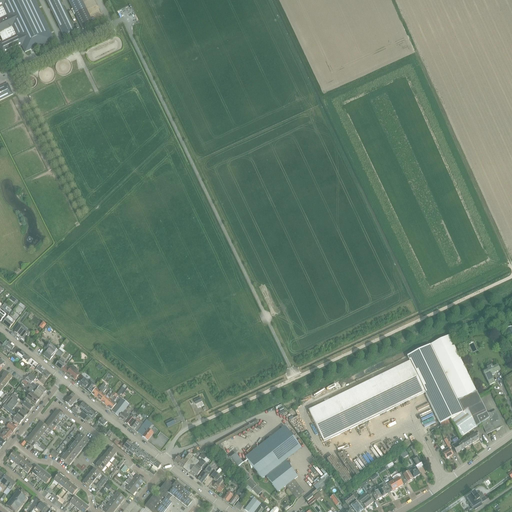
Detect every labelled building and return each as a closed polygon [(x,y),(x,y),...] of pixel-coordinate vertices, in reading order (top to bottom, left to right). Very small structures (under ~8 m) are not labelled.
[(0,0),(0,34),(3,42),(0,43),(0,53),(1,56),(22,47),(25,53),(34,48),(34,49),(54,40),(35,0),(0,0)] [(59,0),(46,0),(65,38),(75,33),(59,0)] [(68,0),(82,29),(94,24),(81,0),(68,0)] [(0,87),(0,100),(13,94),(8,84),(0,87)] [(0,321),(1,322),(4,318),(6,315),(7,316),(10,313),(6,310),(4,309),(2,307),(1,308),(0,309),(0,321)] [(10,329),(13,325),(15,322),(8,317),(3,324),(10,329)] [(25,341),(28,337),(30,334),(20,326),(14,333),(25,341)] [(452,423),(459,439),(466,435),(476,427),(481,424),(487,434),(495,430),(494,429),(498,428),(499,429),(503,427),(495,412),(491,414),(490,414),(490,415),(490,416),(491,417),(489,418),(476,393),(449,336),(407,357),(409,361),(308,411),(324,444),(425,393),(442,427),(452,423)] [(9,342),(9,343),(6,341),(5,343),(0,339),(0,344),(5,348),(4,348),(8,352),(9,353),(10,352),(14,354),(18,349),(9,342)] [(58,350),(50,344),(45,350),(47,351),(43,356),(50,361),(58,350)] [(60,358),(64,352),(65,352),(62,349),(60,348),(55,354),(60,358)] [(25,355),(20,350),(16,355),(22,359),(25,355)] [(38,365),(33,360),(31,363),(29,361),(31,359),(25,355),(22,359),(29,365),(32,367),(35,369),(38,365)] [(55,366),(62,371),(65,366),(63,364),(65,362),(61,359),(55,366)] [(482,370),(487,381),(490,386),(495,383),(492,375),(492,376),(493,376),(494,376),(494,375),(494,374),(500,371),(496,364),(492,366),(491,365),(490,365),(490,364),(489,364),(488,365),(487,365),(487,366),(487,367),(487,368),(482,370)] [(37,370),(36,370),(35,370),(35,371),(41,376),(45,370),(40,366),(37,370)] [(75,381),(78,377),(80,375),(76,372),(77,371),(73,367),(70,370),(65,366),(62,371),(75,381)] [(45,370),(41,376),(42,377),(43,376),(47,379),(51,375),(45,370)] [(5,372),(3,376),(9,381),(12,378),(5,372)] [(9,381),(3,376),(2,377),(3,378),(1,380),(7,385),(9,381)] [(43,395),(46,391),(40,386),(39,388),(33,383),(33,382),(27,377),(25,380),(43,395)] [(91,394),(94,390),(96,387),(91,382),(90,383),(84,378),(79,385),(91,394)] [(34,394),(40,399),(43,395),(25,380),(22,382),(27,386),(30,388),(28,390),(34,394)] [(91,394),(96,398),(106,386),(104,384),(99,390),(96,388),(91,394)] [(96,398),(101,402),(106,396),(103,394),(108,388),(106,386),(96,398)] [(36,405),(39,400),(29,392),(25,389),(24,390),(29,395),(27,398),(32,402),(36,405)] [(106,396),(101,402),(107,407),(116,395),(114,393),(109,399),(106,396)] [(71,407),(78,398),(72,394),(69,398),(68,398),(66,400),(67,401),(65,402),(71,407)] [(111,411),(115,407),(116,405),(113,402),(118,397),(116,395),(107,407),(111,411)] [(27,401),(28,400),(25,398),(23,401),(26,402),(23,406),(30,412),(30,411),(32,409),(31,408),(33,407),(29,403),(30,403),(27,401)] [(18,403),(17,402),(13,399),(6,406),(12,411),(18,403)] [(129,405),(122,400),(112,412),(118,418),(125,410),(129,405)] [(92,410),(83,403),(80,407),(84,410),(83,412),(87,416),(92,410)] [(4,405),(2,407),(10,414),(12,411),(6,406),(4,405)] [(17,415),(23,420),(27,415),(23,412),(21,410),(17,415)] [(57,410),(53,415),(61,421),(61,420),(64,417),(65,418),(65,419),(67,421),(69,419),(65,415),(64,416),(57,410)] [(84,420),(89,425),(95,418),(94,417),(97,414),(92,410),(87,416),(86,417),(84,420)] [(127,412),(125,410),(118,418),(124,423),(130,416),(126,413),(127,412)] [(15,422),(19,425),(23,420),(17,415),(12,411),(10,414),(15,418),(13,420),(15,422)] [(53,415),(49,419),(57,426),(57,425),(60,422),(61,423),(61,424),(63,425),(65,423),(61,420),(61,421),(53,415)] [(130,427),(135,421),(132,419),(134,416),(132,415),(125,423),(130,427)] [(13,433),(17,428),(13,425),(5,419),(2,417),(0,418),(0,419),(8,426),(7,427),(9,429),(13,433)] [(93,428),(96,430),(100,425),(99,424),(100,423),(104,427),(105,428),(107,426),(105,425),(107,422),(102,418),(98,422),(93,428)] [(137,433),(144,424),(142,422),(137,418),(135,421),(130,427),(134,431),(137,433)] [(61,428),(57,425),(57,426),(49,419),(45,424),(49,427),(53,430),(53,431),(56,427),(58,428),(57,428),(59,430),(61,428)] [(165,423),(168,428),(175,424),(173,419),(165,423)] [(153,434),(151,431),(154,427),(146,421),(144,424),(137,433),(147,441),(153,434)] [(41,422),(40,422),(37,427),(45,433),(45,432),(48,429),(49,430),(49,431),(51,432),(53,430),(49,427),(48,428),(41,422)] [(437,423),(431,429),(434,431),(439,426),(437,423)] [(49,435),(45,432),(45,433),(37,427),(33,431),(41,437),(44,434),(45,435),(47,437),(49,435)] [(245,458),(247,460),(262,480),(266,477),(278,493),(286,486),(296,500),(305,493),(294,480),(298,477),(286,461),(301,449),(285,427),(245,458)] [(6,439),(7,440),(13,433),(8,430),(7,431),(4,429),(3,431),(1,430),(0,430),(0,433),(0,434),(0,436),(5,440),(6,439)] [(37,442),(38,441),(40,438),(42,440),(41,440),(47,445),(49,443),(41,437),(33,431),(30,436),(37,442)] [(468,439),(472,444),(479,440),(479,439),(482,438),(478,433),(476,434),(468,439)] [(81,435),(61,459),(70,466),(89,441),(81,435)] [(41,444),(38,441),(37,442),(30,436),(26,441),(28,443),(27,444),(32,448),(37,443),(38,444),(37,445),(40,446),(41,444)] [(451,448),(449,443),(446,439),(444,440),(448,448),(441,451),(446,460),(453,455),(449,449),(451,448)] [(461,443),(464,449),(472,444),(468,439),(461,443)] [(135,445),(129,440),(126,444),(123,447),(129,451),(127,453),(128,454),(129,452),(135,445)] [(459,440),(451,445),(453,448),(456,453),(464,449),(461,443),(459,440)] [(146,459),(149,455),(135,445),(129,452),(133,455),(134,454),(138,457),(144,462),(146,459)] [(111,448),(107,453),(113,458),(117,453),(111,448)] [(9,459),(13,463),(19,456),(14,453),(9,459)] [(107,453),(103,457),(109,462),(113,458),(107,453)] [(190,473),(191,472),(201,459),(202,458),(204,460),(207,456),(203,453),(199,457),(197,461),(193,457),(189,454),(186,458),(183,456),(182,457),(179,455),(174,462),(188,472),(188,471),(190,473)] [(243,464),(236,454),(231,458),(238,468),(243,464)] [(13,463),(18,467),(23,460),(19,456),(13,463)] [(153,466),(157,461),(149,456),(146,460),(145,461),(146,461),(148,463),(149,462),(153,466)] [(106,467),(109,462),(103,457),(99,462),(106,467)] [(197,476),(200,473),(201,472),(199,470),(206,462),(201,459),(191,472),(197,476)] [(18,467),(23,470),(28,464),(23,460),(18,467)] [(102,471),(106,467),(99,462),(96,467),(100,470),(102,471)] [(409,472),(413,479),(420,475),(417,470),(422,467),(418,462),(414,464),(416,467),(409,472)] [(33,468),(28,464),(23,470),(28,474),(33,468)] [(208,466),(197,480),(202,484),(213,470),(208,466)] [(42,471),(37,467),(34,471),(32,473),(37,477),(42,471)] [(100,474),(98,472),(94,469),(90,474),(96,479),(100,474)] [(317,488),(330,476),(323,469),(310,481),(317,488)] [(37,477),(42,481),(47,474),(42,471),(37,477)] [(214,480),(214,479),(219,475),(221,472),(219,471),(218,472),(217,471),(216,472),(215,472),(211,477),(214,480)] [(399,474),(405,484),(413,479),(409,472),(403,475),(401,472),(399,474)] [(11,491),(16,484),(5,475),(3,474),(1,477),(2,478),(0,481),(0,483),(1,483),(11,491)] [(46,485),(48,482),(51,478),(47,474),(42,481),(46,485)] [(58,484),(63,478),(59,474),(53,481),(58,484)] [(86,478),(93,483),(96,479),(90,474),(86,478)] [(393,478),(392,479),(398,488),(405,484),(399,474),(399,475),(398,474),(393,477),(393,478)] [(130,476),(129,478),(132,481),(133,480),(141,486),(144,481),(137,475),(133,479),(132,478),(132,477),(130,476)] [(217,490),(223,482),(224,481),(223,479),(222,480),(220,479),(222,477),(220,476),(216,481),(217,481),(218,480),(219,480),(217,483),(213,487),(217,490)] [(58,484),(63,488),(68,482),(63,478),(58,484)] [(90,486),(92,484),(93,483),(86,478),(82,483),(89,488),(90,486)] [(250,479),(243,486),(250,493),(253,490),(258,496),(262,492),(250,479)] [(387,482),(385,483),(386,486),(390,492),(390,493),(398,488),(392,479),(389,481),(390,483),(388,484),(387,482)] [(125,482),(129,485),(129,484),(137,491),(141,486),(133,480),(132,481),(130,484),(128,482),(129,482),(126,480),(125,482)] [(157,497),(157,496),(154,494),(145,506),(149,510),(151,511),(164,511),(172,503),(169,501),(172,496),(187,508),(192,502),(188,499),(192,494),(176,481),(173,485),(167,480),(158,492),(160,494),(157,497)] [(63,488),(68,492),(73,486),(68,482),(63,488)] [(223,482),(217,490),(221,493),(224,489),(226,486),(224,485),(223,482)] [(378,491),(382,498),(388,494),(390,492),(386,486),(385,486),(383,483),(379,486),(380,489),(378,491)] [(125,490),(126,489),(133,495),(137,491),(129,484),(129,485),(126,488),(124,487),(125,487),(123,485),(121,487),(125,490)] [(73,496),(78,490),(73,486),(68,492),(73,496)] [(373,496),(373,497),(376,501),(382,498),(378,491),(374,493),(372,489),(367,492),(370,497),(373,496)] [(18,491),(16,493),(13,498),(9,502),(7,505),(6,505),(9,508),(12,511),(13,510),(14,511),(16,511),(18,509),(19,510),(19,509),(18,509),(26,499),(27,499),(25,497),(27,494),(22,490),(20,492),(18,491)] [(228,503),(234,495),(229,491),(226,495),(223,499),(228,503)] [(114,497),(121,503),(125,498),(121,495),(117,492),(114,496),(113,495),(113,494),(111,493),(109,495),(113,498),(114,497)] [(472,509),(474,511),(482,505),(481,503),(486,500),(481,493),(477,497),(474,493),(466,498),(473,508),(472,509)] [(343,501),(345,504),(351,511),(361,511),(364,510),(357,502),(351,494),(343,501)] [(357,502),(364,510),(373,503),(368,496),(367,494),(362,498),(361,498),(357,502)] [(233,507),(234,506),(236,503),(239,499),(234,495),(228,503),(233,507)] [(333,496),(330,499),(336,507),(340,504),(333,496)] [(75,507),(80,501),(75,497),(70,503),(75,507)] [(114,497),(113,498),(110,501),(109,500),(109,499),(107,497),(105,499),(109,502),(110,502),(117,508),(121,503),(114,497)] [(306,502),(309,506),(316,501),(313,497),(306,502)] [(246,511),(254,511),(255,511),(260,505),(253,499),(251,502),(245,510),(246,511)] [(238,503),(235,507),(240,511),(243,507),(243,506),(244,504),(241,500),(238,503)] [(84,505),(80,501),(75,507),(79,511),(84,505)] [(41,502),(38,506),(36,508),(41,511),(42,511),(46,507),(47,506),(41,502)] [(102,504),(105,507),(106,506),(113,511),(117,508),(110,502),(109,502),(107,505),(105,504),(106,504),(103,502),(102,504)]
